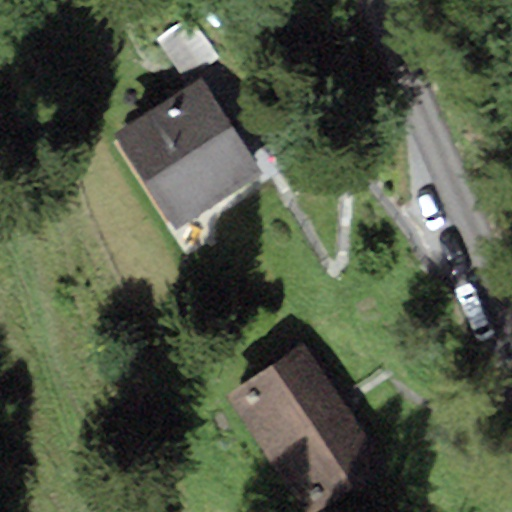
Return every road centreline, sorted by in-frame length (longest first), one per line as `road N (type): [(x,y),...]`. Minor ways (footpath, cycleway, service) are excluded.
road 1 (track): [(378,0),(511,313)]
road 2 (track): [(117,511),(0,199)]
